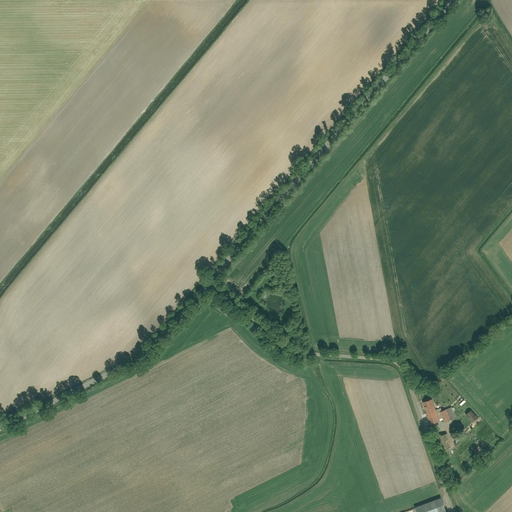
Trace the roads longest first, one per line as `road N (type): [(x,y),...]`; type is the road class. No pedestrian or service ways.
road 1 (unclassified): [(452,0),(208,283)]
road 2 (residential): [(208,283),(294,350),(398,363),(452,511)]
road 3 (unclassified): [(208,283),(144,352),(0,428)]
